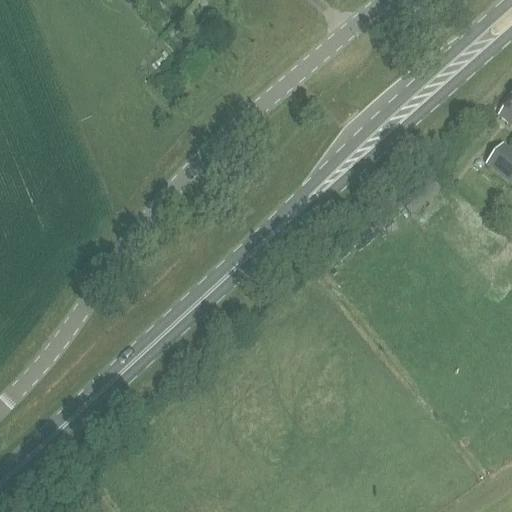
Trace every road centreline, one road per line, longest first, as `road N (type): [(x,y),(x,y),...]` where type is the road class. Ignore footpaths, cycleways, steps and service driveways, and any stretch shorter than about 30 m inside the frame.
road 1 (unclassified): [(0,411),(166,197),(383,0)]
road 2 (primary): [(0,485),(358,154)]
road 3 (primary): [(510,0),(358,154)]
road 4 (primary): [(358,154),(511,25)]
